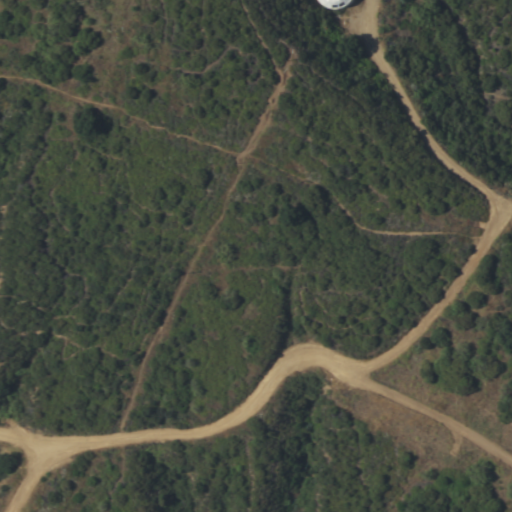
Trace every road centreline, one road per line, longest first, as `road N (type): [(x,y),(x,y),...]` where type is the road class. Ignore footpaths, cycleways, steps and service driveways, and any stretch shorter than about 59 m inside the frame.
road 1 (track): [(45,443),(154,433),(194,439),(239,414),(279,370),(321,359),(511,460)]
road 2 (track): [(350,377),(455,282),(494,213),(491,196),(431,145),(375,55),(363,0)]
